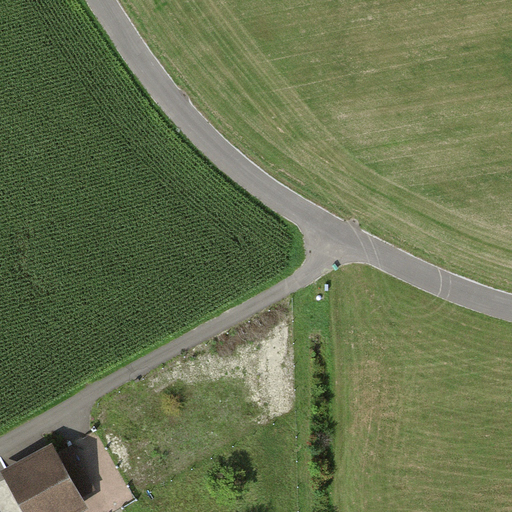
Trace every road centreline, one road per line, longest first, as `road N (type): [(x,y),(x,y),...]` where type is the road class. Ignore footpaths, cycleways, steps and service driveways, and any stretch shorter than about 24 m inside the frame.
road 1 (tertiary): [(99,0),(162,89),(248,180),(350,245),(511,308)]
road 2 (track): [(350,245),(0,454)]
